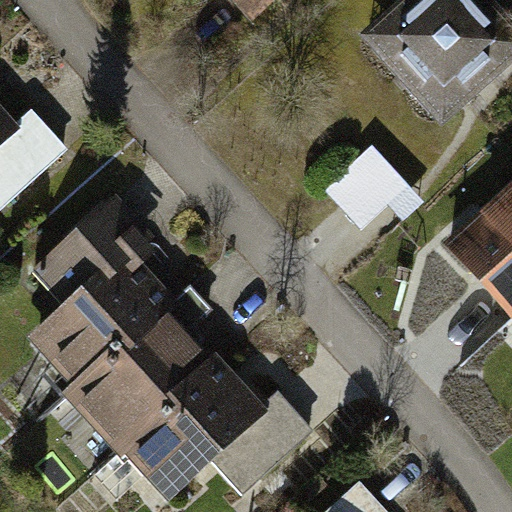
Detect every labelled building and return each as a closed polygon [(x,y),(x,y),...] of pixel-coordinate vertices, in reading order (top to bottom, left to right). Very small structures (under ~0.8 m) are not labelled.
[(226,0),(250,27),(280,0),(226,0)] [(511,25),(490,0),(404,0),(361,38),(438,126),(511,62),(511,25)] [(0,155),(22,136),(0,111),(0,155)] [(38,121),(22,136),(0,155),(0,213),(67,154),(38,121)] [(423,206),(375,153),(327,195),(362,233),(388,210),(401,225),(423,206)] [(511,184),(450,239),(511,308),(511,184)] [(152,254),(110,205),(32,274),(63,308),(122,256),(134,270),(152,254)] [(134,270),(122,256),(63,308),(22,344),(78,407),(177,319),(134,270)] [(221,368),(177,319),(78,407),(121,456),(221,368)] [(164,504),(210,464),(264,417),(221,368),(121,456),(164,504)] [(280,403),(264,417),(210,464),(243,501),(312,439),(280,403)] [(327,511),(386,511),(359,483),(327,511)]
